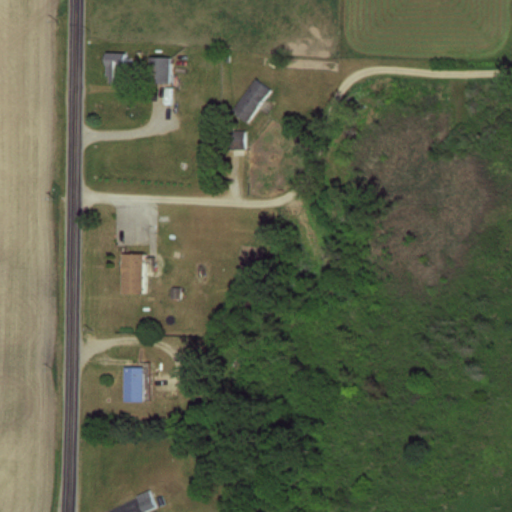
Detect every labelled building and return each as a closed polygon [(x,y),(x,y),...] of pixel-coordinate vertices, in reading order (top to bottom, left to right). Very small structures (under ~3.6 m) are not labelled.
[(105,83),(124,83),(124,52),(105,52),(105,83)] [(170,57),(148,57),(148,83),(170,83),(170,57)] [(271,90),(256,78),(232,111),(248,122),(271,90)] [(246,131),(226,131),(226,148),(246,148),(246,131)] [(122,254),(122,293),(146,293),(146,254),(122,254)] [(125,402),(145,402),(145,367),(125,367),(125,402)]
